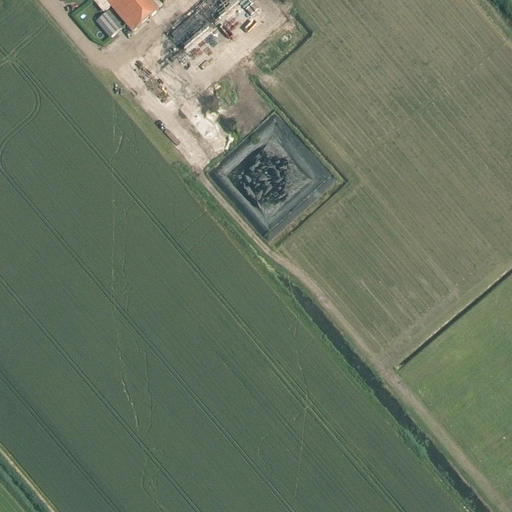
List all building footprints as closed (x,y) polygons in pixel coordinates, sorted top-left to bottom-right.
[(104,0),(133,33),(158,11),(148,0),(104,0)] [(212,0),(171,36),(184,51),(243,0),(212,0)] [(96,23),(110,39),(122,29),(108,13),(96,23)] [(192,130),(187,132),(191,141),(196,139),(192,130)] [(223,136),(210,139),(213,148),(225,145),(223,136)]
